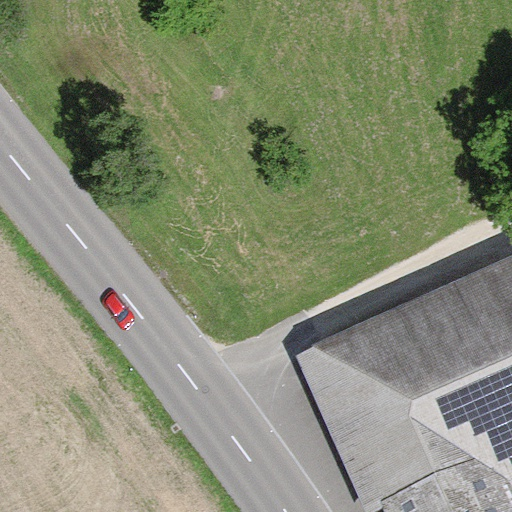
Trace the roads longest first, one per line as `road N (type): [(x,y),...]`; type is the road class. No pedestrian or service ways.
road 1 (tertiary): [(286,511),(198,383),(0,131)]
road 2 (track): [(511,220),(198,383)]
